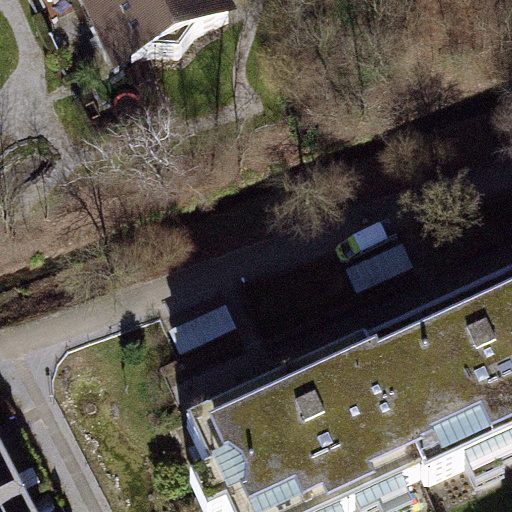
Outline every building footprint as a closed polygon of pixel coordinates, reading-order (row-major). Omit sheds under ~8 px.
[(82,0),(109,86),(245,43),(231,0),(82,0)] [(403,251),(350,274),(360,295),(412,272),(403,251)] [(511,292),(448,322),(366,359),(422,480),(427,491),(511,451),(511,292)] [(225,313),(171,338),(180,360),(235,335),(225,313)] [(278,392),(189,432),(225,511),(351,511),(422,480),(366,359),(363,353),(278,392)] [(0,449),(0,511),(31,511),(49,504),(20,442),(0,449)]
